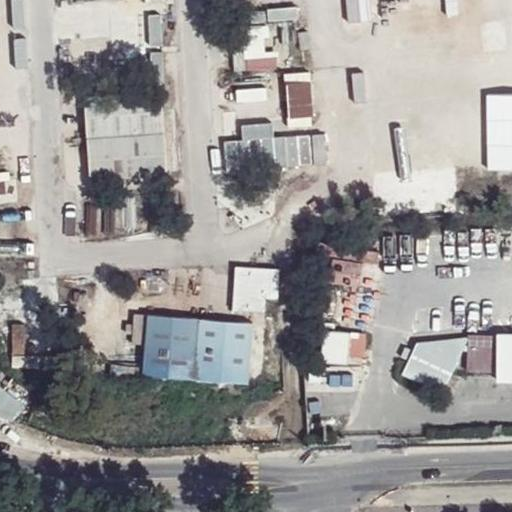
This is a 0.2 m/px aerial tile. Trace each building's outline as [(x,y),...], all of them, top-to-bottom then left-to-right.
[(473,23),(471,0),(359,0),(360,28),(473,23)] [(287,28),(231,32),(234,69),(290,65),(287,28)] [(226,172),(327,166),(325,135),(312,136),(308,71),(285,72),(288,122),(223,126),(226,172)] [(89,97),(93,176),(165,172),(160,93),(89,97)] [(274,309),(274,265),(234,266),(234,309),(274,309)] [(148,304),(121,302),(115,372),(247,383),(252,324),(148,315),(148,304)] [(324,361),(364,361),(364,330),(324,330),(324,361)] [(511,333),(498,333),(498,379),(511,379),(511,333)] [(417,343),(408,362),(448,380),(469,340),(417,343)] [(408,362),(401,376),(441,394),(448,380),(408,362)] [(0,422),(9,426),(20,408),(0,392),(0,422)]
